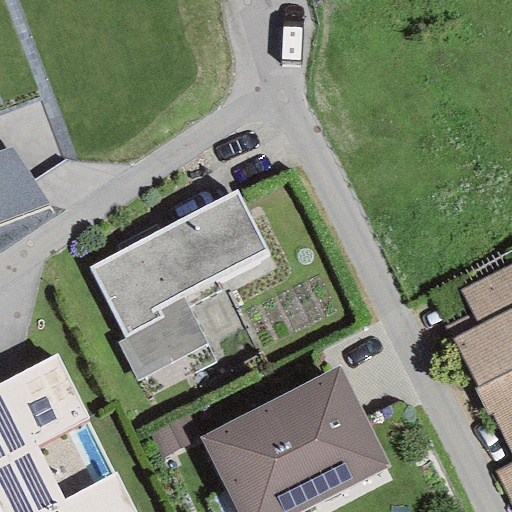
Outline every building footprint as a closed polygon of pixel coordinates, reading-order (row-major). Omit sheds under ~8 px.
[(236,191),(87,268),(123,339),(115,343),(136,381),(205,344),(179,293),(263,250),(236,191)] [(511,458),(511,263),(458,291),(476,325),(451,339),(476,387),(472,389),(486,416),(490,414),(511,458)] [(0,382),(0,511),(137,511),(115,470),(113,471),(87,421),(89,420),(56,354),(0,382)] [(336,367),(197,438),(235,511),(299,511),(387,468),(336,367)] [(511,462),(494,471),(511,508),(511,462)]
